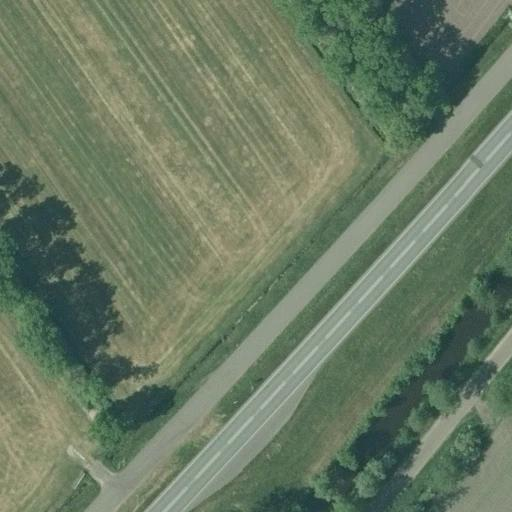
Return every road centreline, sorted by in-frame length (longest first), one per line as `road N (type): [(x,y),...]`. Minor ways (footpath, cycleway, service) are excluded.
road 1 (unclassified): [(95,511),(511,57)]
road 2 (trunk): [(162,511),(511,129)]
road 3 (unclassified): [(373,511),(511,339)]
